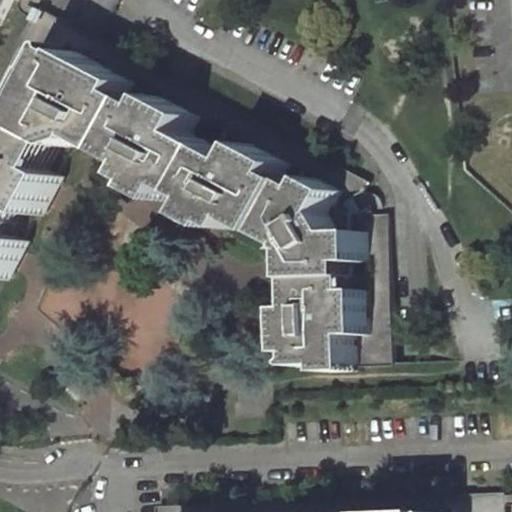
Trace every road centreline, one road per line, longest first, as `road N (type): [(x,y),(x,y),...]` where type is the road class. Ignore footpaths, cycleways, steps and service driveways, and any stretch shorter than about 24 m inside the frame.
road 1 (residential): [(79,464),(511,450)]
road 2 (residential): [(129,0),(328,106),(370,141),(408,190)]
road 3 (residential): [(408,190),(442,245),(484,356)]
road 4 (residential): [(408,190),(419,338)]
